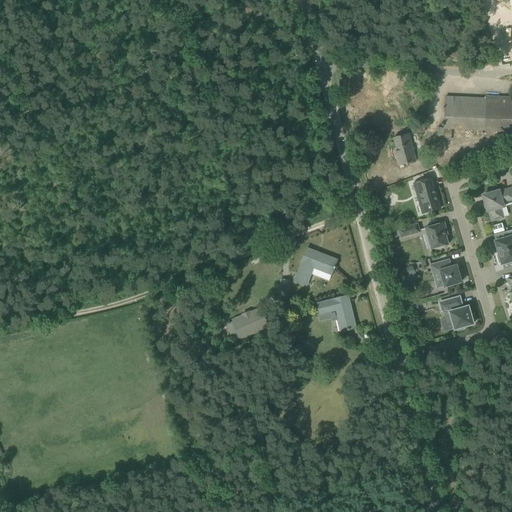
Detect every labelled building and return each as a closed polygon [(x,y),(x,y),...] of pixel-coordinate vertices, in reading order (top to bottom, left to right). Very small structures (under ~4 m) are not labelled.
[(445,97),(444,128),(451,129),(511,131),(511,97),(486,96),(485,99),(445,97)] [(451,129),(444,128),(437,128),(437,140),(450,140),(451,129)] [(396,148),(394,148),(399,166),(416,161),(408,134),(393,138),(396,148)] [(424,213),(424,214),(440,209),(431,178),(415,182),(422,204),(419,205),(422,213),(424,213)] [(500,209),(504,208),(503,204),(511,201),(511,188),(500,192),(499,190),(484,194),(483,197),(487,212),(488,212),(491,222),(503,218),(500,209)] [(379,199),(386,202),(390,193),(383,190),(379,199)] [(444,223),(425,228),(431,249),(436,248),(438,249),(442,247),(443,246),(448,244),(445,235),(447,235),(446,230),(444,223)] [(398,229),(400,238),(420,233),(417,224),(398,229)] [(502,224),(491,227),(494,234),(504,231),(502,224)] [(498,250),(498,253),(511,248),(511,230),(503,233),(505,238),(495,241),(496,243),(494,244),(496,251),(498,250)] [(511,262),(511,248),(498,253),(499,255),(497,256),(499,263),(501,262),(502,264),(511,261),(511,262)] [(294,281),(306,286),(314,268),(331,275),(337,260),(306,249),(294,281)] [(430,265),(436,283),(442,281),(444,287),(461,282),(459,276),(461,276),(459,271),(458,272),(456,266),(450,267),(448,260),(430,265)] [(400,270),(402,277),(414,274),(412,266),(400,270)] [(281,281),(281,294),(289,294),(289,281),(281,281)] [(334,311),(339,331),(355,327),(348,296),(316,303),(319,315),(334,311)] [(461,309),(460,305),(461,305),(459,297),(439,303),(441,311),(444,310),(447,322),(452,321),(454,329),(456,329),(457,331),(463,329),(463,327),(473,324),(472,322),(474,321),(473,315),(470,316),(468,307),(461,309)] [(268,327),(264,318),(260,309),(250,313),(250,312),(242,315),(243,316),(232,320),(240,339),(268,327)]
